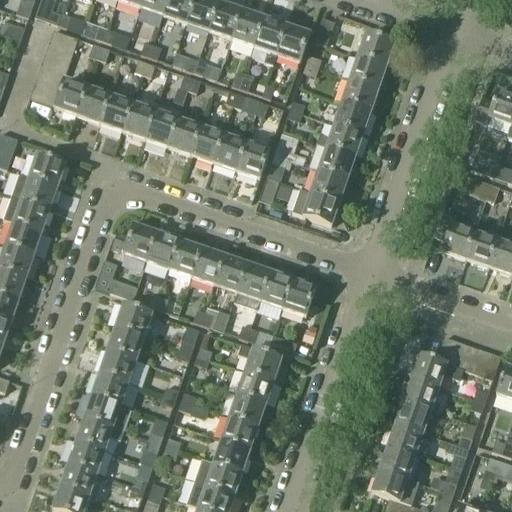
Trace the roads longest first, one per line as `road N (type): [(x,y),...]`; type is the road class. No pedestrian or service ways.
road 1 (residential): [(0,494),(8,497),(108,185),(371,274)]
road 2 (unclassified): [(290,511),(371,274)]
road 3 (unclassified): [(371,274),(452,39)]
road 4 (residential): [(511,326),(371,274)]
road 5 (unclassified): [(452,39),(338,0)]
